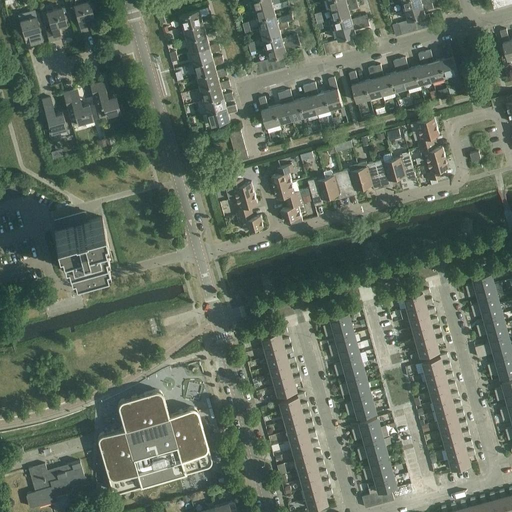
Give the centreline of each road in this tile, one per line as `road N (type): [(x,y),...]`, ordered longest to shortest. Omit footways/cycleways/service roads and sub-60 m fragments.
road 1 (residential): [(276,233),(464,180),(450,126),(493,113),(511,166)]
road 2 (residential): [(434,258),(492,473),(378,511)]
road 3 (residential): [(235,90),(473,24)]
road 4 (residential): [(199,254),(140,39)]
road 5 (residential): [(356,511),(291,300)]
road 6 (residential): [(270,511),(217,320)]
road 7 (unclassified): [(50,274),(69,287),(199,254)]
road 8 (residential): [(291,300),(434,258)]
